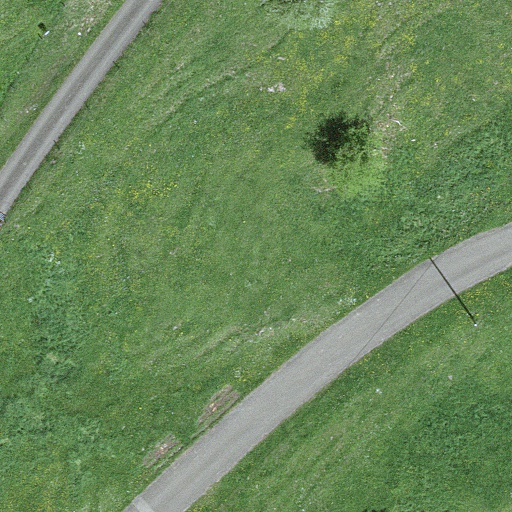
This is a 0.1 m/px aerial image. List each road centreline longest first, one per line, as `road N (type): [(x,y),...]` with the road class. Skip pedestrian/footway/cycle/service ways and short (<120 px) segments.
road 1 (residential): [(158,511),(374,322),(511,244)]
road 2 (residential): [(0,198),(144,0)]
